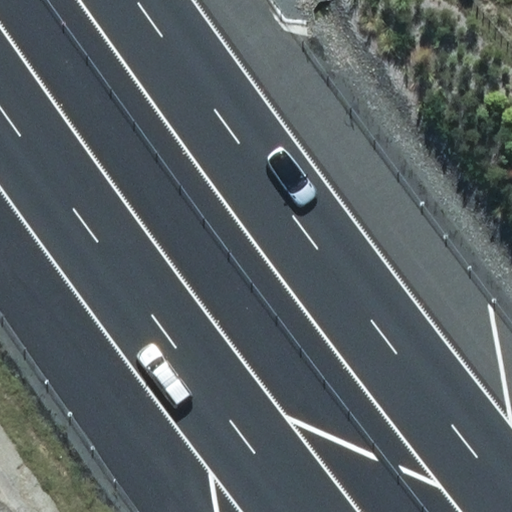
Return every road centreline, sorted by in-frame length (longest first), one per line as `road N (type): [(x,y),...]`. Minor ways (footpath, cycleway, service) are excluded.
road 1 (motorway): [(134,0),(271,201),(511,487)]
road 2 (motorway): [(314,511),(153,302),(0,79)]
